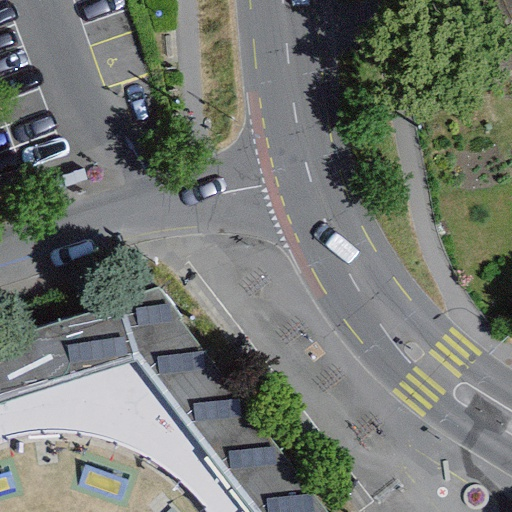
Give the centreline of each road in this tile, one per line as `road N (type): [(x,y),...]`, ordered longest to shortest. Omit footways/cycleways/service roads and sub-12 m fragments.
road 1 (unclassified): [(308,174),(355,284),(395,333),(436,375),(511,421)]
road 2 (residential): [(0,261),(178,204),(308,174)]
road 3 (unclassified): [(280,0),(308,174)]
